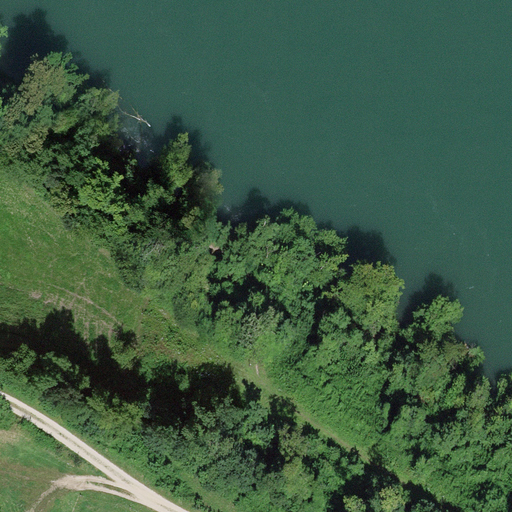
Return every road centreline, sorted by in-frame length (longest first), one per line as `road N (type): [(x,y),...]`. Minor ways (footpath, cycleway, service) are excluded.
road 1 (track): [(0,399),(116,478),(190,511)]
road 2 (track): [(452,511),(264,398)]
